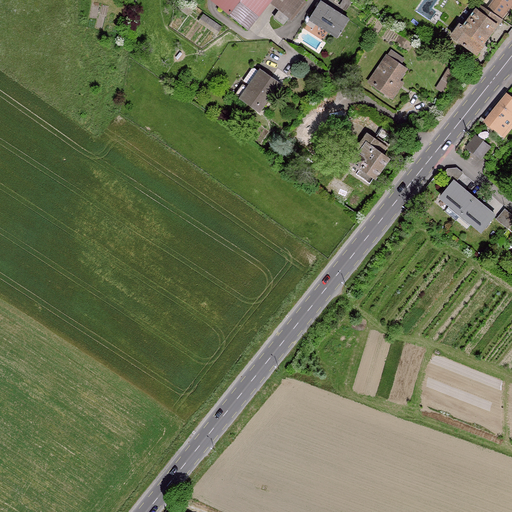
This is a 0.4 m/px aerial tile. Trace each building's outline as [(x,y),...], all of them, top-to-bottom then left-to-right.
[(269,0),(216,0),(249,26),(270,0),(269,0)] [(304,0),(269,0),(270,0),(291,17),(304,0)] [(511,0),(488,0),(483,7),(504,21),(506,22),(511,13),(511,0)] [(194,7),(187,2),(181,10),(188,15),(194,7)] [(350,20),(321,2),(308,22),(338,40),(350,20)] [(499,27),(504,21),(483,7),(481,5),(477,11),(499,27)] [(477,58),(500,28),(499,27),(477,11),(464,28),(460,25),(450,38),(477,58)] [(223,27),(204,14),(199,22),(218,35),(223,27)] [(392,50),(388,55),(402,65),(406,59),(392,50)] [(402,65),(388,55),(369,83),(395,100),(406,84),(402,81),(409,70),(402,65)] [(282,84),(261,69),(240,99),(261,113),(282,84)] [(187,84),(180,80),(175,87),(182,91),(187,84)] [(511,97),(508,94),(487,120),(503,134),(511,122),(511,97)] [(376,138),(389,148),(400,134),(386,124),(376,138)] [(367,143),(385,155),(389,148),(376,138),(368,133),(353,154),(357,157),(367,143)] [(487,145),(475,136),(467,147),(481,158),(484,155),(482,153),(487,145)] [(378,183),(394,161),(385,155),(367,143),(357,157),(352,164),(378,183)] [(475,198),(454,181),(442,196),(451,204),(462,213),(475,198)] [(495,215),(475,198),(462,213),(473,222),(483,230),(495,215)] [(446,211),(457,220),(462,213),(451,204),(446,211)] [(473,222),(462,213),(457,220),(467,229),(473,222)]
